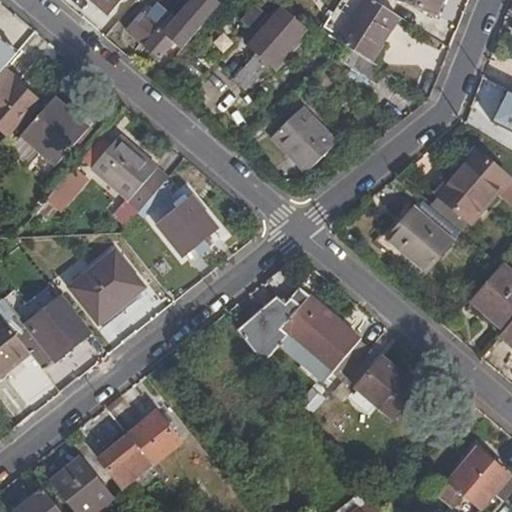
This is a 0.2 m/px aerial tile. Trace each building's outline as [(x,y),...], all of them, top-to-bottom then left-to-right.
[(88,0),(108,17),(122,0),(88,0)] [(159,27),(155,24),(151,21),(147,17),(143,13),(128,29),(143,42),(149,47),(161,58),(175,43),(182,48),(215,10),(203,0),(197,0),(176,26),(167,18),(165,19),(162,17),(159,20),(163,23),(159,27)] [(250,0),(265,10),(272,0),(250,0)] [(336,41),(361,0),(341,0),(321,32),(336,41)] [(371,64),(400,19),(371,0),(361,0),(336,41),(347,48),(359,56),(371,64)] [(394,0),(437,16),(443,0),(394,0)] [(237,78),(248,89),(271,65),(277,70),(309,34),(280,9),(248,45),(259,54),(237,78)] [(147,17),(151,21),(156,16),(151,12),(147,17)] [(149,47),(143,42),(140,45),(146,50),(149,47)] [(377,86),(385,73),(371,64),(359,56),(351,69),(377,86)] [(15,87),(0,75),(0,129),(7,136),(38,100),(18,83),(15,87)] [(511,95),(498,89),(483,120),(511,132),(511,95)] [(34,151),(55,169),(90,128),(68,109),(64,114),(51,102),(5,155),(23,171),(32,160),(29,157),(34,151)] [(303,107),(273,137),(307,171),(337,142),(303,107)] [(107,155),(99,164),(94,170),(141,210),(169,179),(121,138),(107,155)] [(99,164),(107,155),(99,149),(92,158),(99,164)] [(50,175),(55,169),(34,151),(29,157),(32,160),(50,175)] [(476,151),(438,196),(471,224),(496,195),(509,180),(476,151)] [(85,178),(74,169),(47,201),(58,210),(85,178)] [(496,195),(511,209),(511,182),(509,180),(496,195)] [(193,200),(159,227),(183,256),(217,229),(193,200)] [(58,210),(47,201),(27,226),(36,233),(48,220),(51,222),(60,211),(58,210)] [(379,242),(422,278),(452,243),(413,210),(404,220),(400,217),(379,242)] [(115,254),(72,288),(100,323),(143,289),(115,254)] [(474,299),(506,327),(511,320),(511,278),(500,269),(474,299)] [(332,374),(359,342),(299,290),(292,297),(304,308),(284,330),(290,336),(281,346),(302,364),(309,355),(332,374)] [(304,308),(292,297),(285,304),(277,297),(238,331),(265,364),(281,346),(290,336),(284,330),(304,308)] [(43,371),(90,334),(62,299),(52,307),(57,314),(32,334),(27,327),(15,336),(30,356),(43,371)] [(511,320),(506,327),(500,334),(511,343),(511,320)] [(8,373),(30,356),(15,336),(3,321),(0,323),(0,376),(6,371),(8,373)] [(369,350),(359,342),(332,374),(342,382),(369,350)] [(382,359),(370,349),(369,350),(342,382),(332,394),(344,404),(348,399),(356,390),(382,359)] [(419,390),(382,359),(356,390),(377,408),(393,420),(419,390)] [(377,408),(356,390),(348,399),(369,417),(377,408)] [(157,413),(127,437),(152,467),(182,443),(157,413)] [(124,489),(152,467),(127,437),(100,458),(124,489)] [(474,511),(491,493),(501,502),(511,489),(511,484),(505,478),(507,476),(476,449),(449,480),(450,482),(439,495),(458,511),(474,511)] [(77,511),(94,511),(113,498),(82,459),(54,482),(77,511)] [(57,511),(42,492),(16,511),(57,511)] [(383,511),(379,506),(375,501),(361,511),(383,511)]
